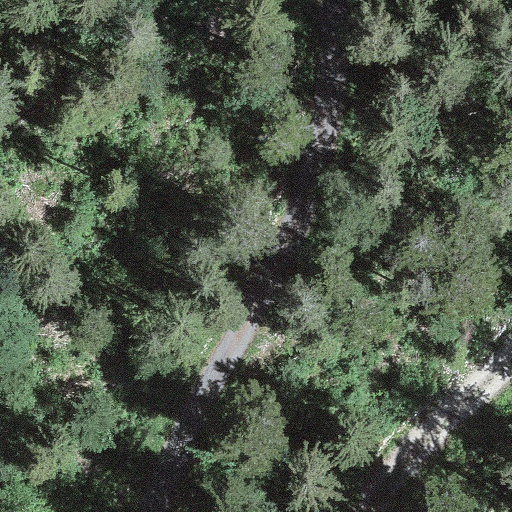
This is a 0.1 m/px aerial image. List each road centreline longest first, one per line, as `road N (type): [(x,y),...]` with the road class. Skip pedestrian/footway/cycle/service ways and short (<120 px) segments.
road 1 (track): [(161,511),(287,264),(328,155),(341,0)]
road 2 (track): [(370,511),(418,451),(511,361)]
